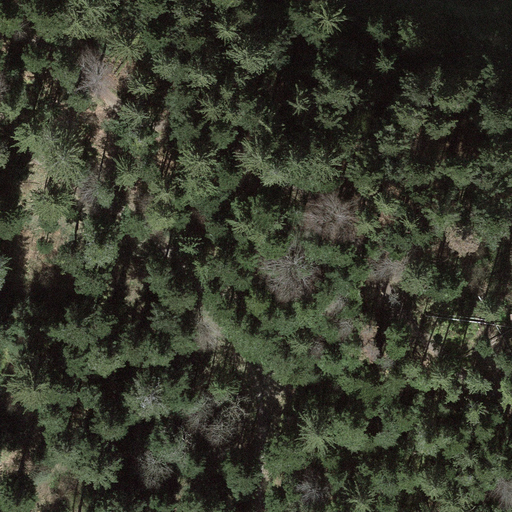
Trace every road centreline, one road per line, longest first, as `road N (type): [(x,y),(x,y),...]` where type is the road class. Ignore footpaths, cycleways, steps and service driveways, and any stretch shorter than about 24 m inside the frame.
road 1 (track): [(0,34),(286,183),(428,325),(511,388)]
road 2 (track): [(249,511),(261,389),(245,342),(174,252),(0,99)]
